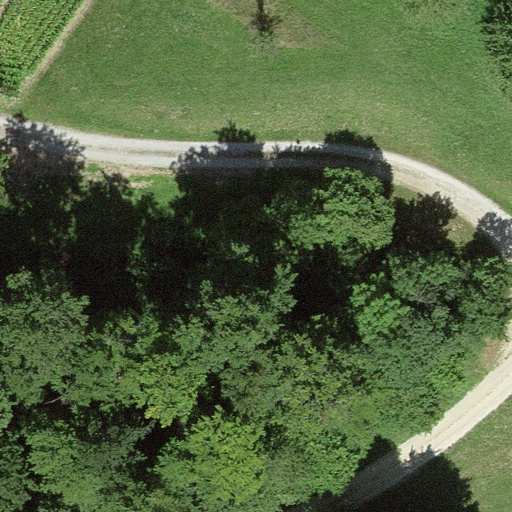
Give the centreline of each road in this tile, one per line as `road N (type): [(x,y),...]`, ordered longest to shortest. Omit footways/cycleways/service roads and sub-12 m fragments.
road 1 (track): [(511,251),(449,203),(372,174),(301,163),(132,163),(0,128)]
road 2 (track): [(511,359),(447,434),(337,511)]
